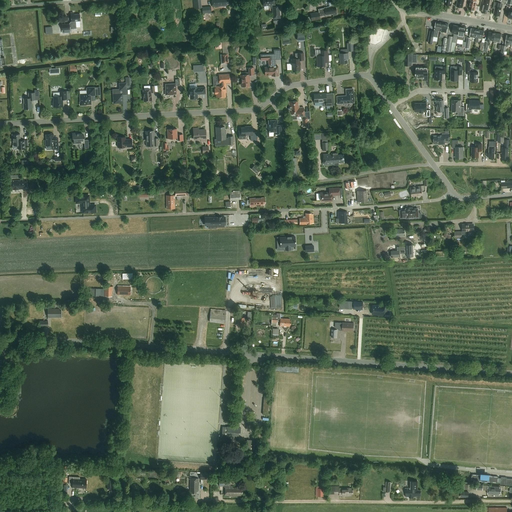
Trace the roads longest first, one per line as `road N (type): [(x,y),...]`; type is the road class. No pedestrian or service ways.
road 1 (unclassified): [(0,343),(511,375)]
road 2 (residential): [(452,191),(437,200),(355,208),(0,222)]
road 3 (residential): [(511,501),(66,499)]
road 4 (residential): [(0,124),(251,110),(287,87),(362,75),(390,106)]
